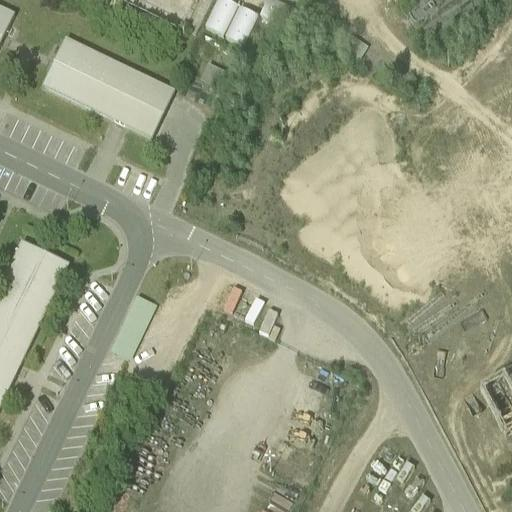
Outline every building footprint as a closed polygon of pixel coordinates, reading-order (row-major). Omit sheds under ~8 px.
[(218,0),(216,0),(202,31),(242,49),(256,17),(218,0)] [(266,0),(265,0),(257,20),(286,33),(295,13),(266,0)] [(0,42),(9,21),(0,16),(0,42)] [(173,101),(63,47),(47,96),(155,147),(173,101)] [(199,83),(219,91),(226,75),(207,66),(199,83)] [(0,412),(66,273),(18,248),(0,285),(0,412)] [(130,364),(156,308),(134,299),(109,354),(130,364)]
